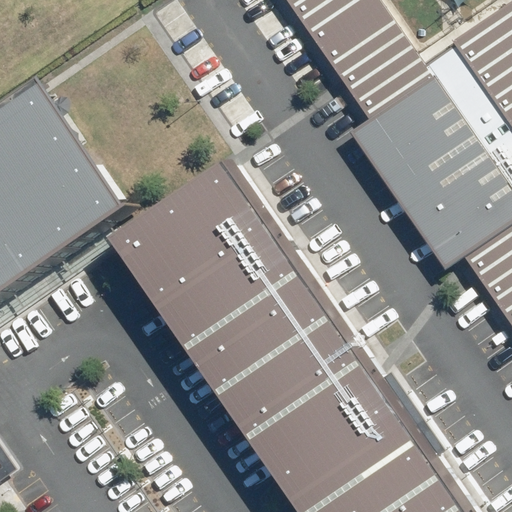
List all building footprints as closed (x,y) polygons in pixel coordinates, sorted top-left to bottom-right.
[(511,5),(431,64),(386,0),(294,0),(373,113),(365,118),(357,124),(368,139),(456,265),(463,260),(472,254),(511,312),(511,5)] [(408,14),(404,21),(410,15),(416,12),(425,9),(433,9),(426,5),(419,0),(411,0),(411,1),(411,8),(408,14)] [(0,303),(144,203),(53,76),(0,112),(0,303)] [(489,511),(242,157),(129,235),(322,511),(489,511)] [(165,451),(145,465),(165,495),(185,482),(165,451)]
